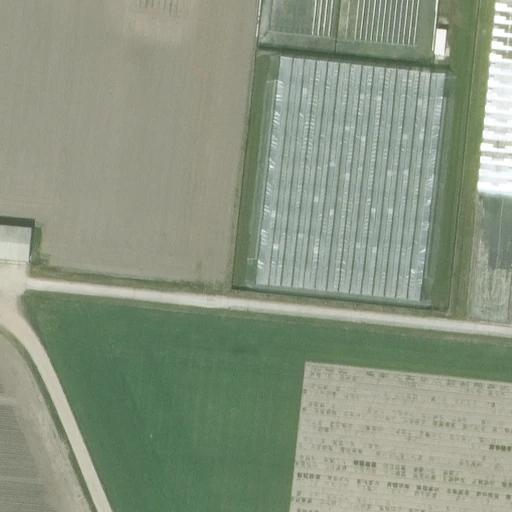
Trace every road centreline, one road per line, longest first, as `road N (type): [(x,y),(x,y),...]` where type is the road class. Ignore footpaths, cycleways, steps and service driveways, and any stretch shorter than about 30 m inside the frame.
road 1 (track): [(511,333),(8,280),(6,324)]
road 2 (track): [(0,322),(26,342),(44,372),(103,511)]
